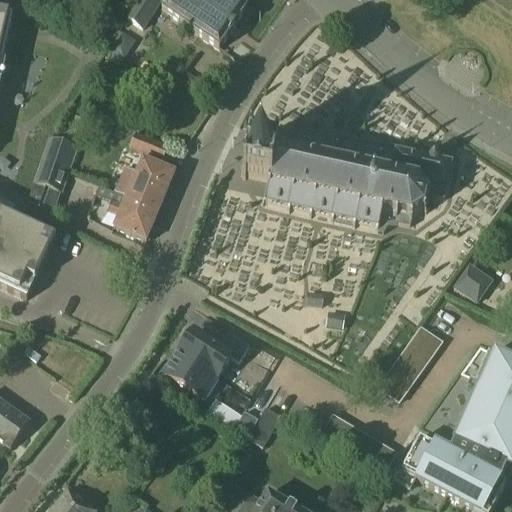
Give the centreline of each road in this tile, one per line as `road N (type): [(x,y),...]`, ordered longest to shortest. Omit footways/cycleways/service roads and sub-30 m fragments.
road 1 (residential): [(10,511),(155,314),(207,167),(308,0)]
road 2 (residential): [(337,0),(387,53),(511,149)]
